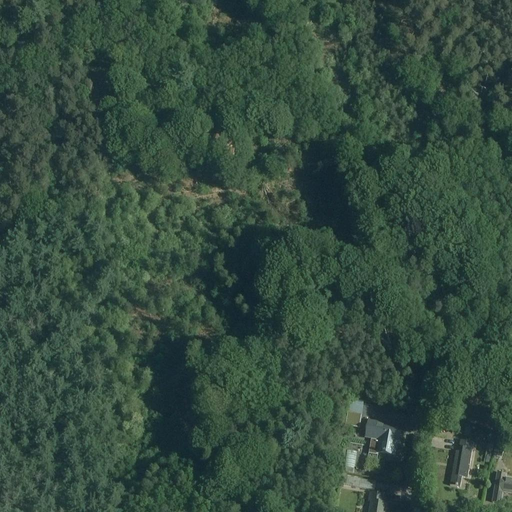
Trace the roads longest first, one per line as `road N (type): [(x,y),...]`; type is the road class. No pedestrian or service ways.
road 1 (track): [(361,165),(331,136),(0,53)]
road 2 (track): [(361,165),(443,296)]
road 3 (track): [(443,296),(446,339),(431,418)]
